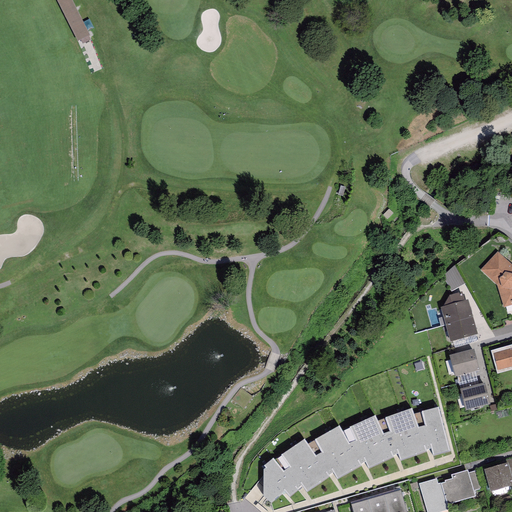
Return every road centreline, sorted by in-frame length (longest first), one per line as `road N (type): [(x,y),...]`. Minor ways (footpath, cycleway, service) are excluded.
road 1 (track): [(111,295),(160,253),(252,260),(251,317),(274,353),(270,369),(235,389),(199,442),(108,511)]
road 2 (track): [(325,198),(130,185),(120,189),(92,241),(10,282)]
road 3 (unknown): [(246,511),(357,470),(394,466)]
